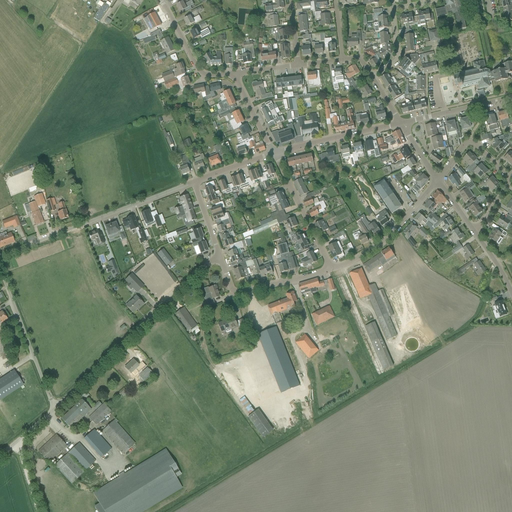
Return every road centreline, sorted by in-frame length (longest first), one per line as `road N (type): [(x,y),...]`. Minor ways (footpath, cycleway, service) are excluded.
road 1 (unclassified): [(54,408),(218,255)]
road 2 (residential): [(33,243),(193,181)]
road 3 (residential): [(475,232),(508,177),(470,141),(436,180)]
road 4 (unclassified): [(54,408),(0,271)]
road 5 (residential): [(436,180),(387,236),(331,268)]
road 6 (residential): [(331,268),(240,291),(218,255)]
road 7 (residential): [(272,153),(401,123)]
road 8 (residential): [(331,268),(272,153)]
